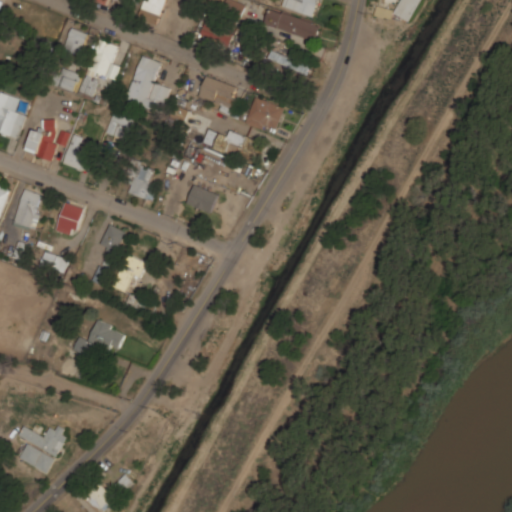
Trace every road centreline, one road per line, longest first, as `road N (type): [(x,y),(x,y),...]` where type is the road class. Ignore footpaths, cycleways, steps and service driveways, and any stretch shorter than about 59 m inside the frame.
road 1 (residential): [(360,0),(324,106),(168,356),(120,426),(30,511)]
road 2 (residential): [(324,106),(60,0)]
road 3 (residential): [(234,250),(0,156)]
